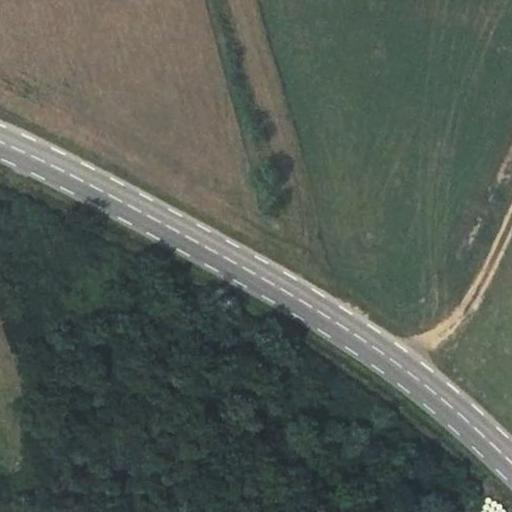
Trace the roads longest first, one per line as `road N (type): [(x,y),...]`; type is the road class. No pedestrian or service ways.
road 1 (secondary): [(0,143),(267,278),(396,363),(511,461)]
road 2 (track): [(511,213),(485,279),(446,327),(396,363)]
